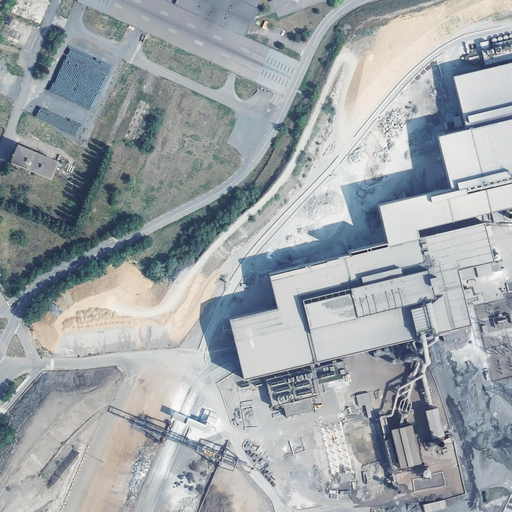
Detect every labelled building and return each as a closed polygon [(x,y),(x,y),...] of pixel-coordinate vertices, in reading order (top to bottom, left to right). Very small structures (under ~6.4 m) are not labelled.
[(16,0),(11,14),(42,25),(50,0),(16,0)] [(265,0),(182,0),(179,7),(163,0),(83,0),(82,4),(234,73),(285,96),(299,61),(249,38),(265,0)] [(493,43),(511,38),(511,34),(492,38),(493,43)] [(511,48),(484,54),(482,45),(473,47),(479,70),(511,62),(511,48)] [(59,73),(50,92),(63,98),(73,102),(80,103),(83,95),(85,95),(85,91),(82,90),(82,80),(73,79),(71,78),(71,77),(74,71),(70,70),(70,64),(64,62),(59,74),(59,73)] [(223,322),(239,382),(467,326),(463,309),(472,307),(470,295),(460,297),(454,273),(486,266),(477,228),(442,236),(440,226),(511,210),(511,191),(510,183),(511,182),(511,66),(447,82),(459,133),(430,140),(442,192),(370,209),(380,250),(336,260),(288,271),(264,277),(272,311),(223,322)] [(58,162),(18,145),(11,162),(51,180),(58,162)] [(342,381),(339,365),(262,383),(268,411),(315,399),(313,388),(342,381)] [(385,401),(393,404),(396,393),(388,391),(385,401)] [(370,420),(364,396),(357,397),(363,422),(370,420)] [(312,420),(308,404),(282,410),(286,426),(312,420)] [(426,411),(432,439),(444,436),(438,408),(426,411)] [(212,426),(214,427),(219,414),(210,411),(205,425),(201,423),(199,430),(210,434),(212,426)] [(417,468),(407,429),(387,434),(396,473),(417,468)] [(386,445),(379,446),(387,476),(394,475),(386,445)] [(423,504),(424,511),(428,511),(447,508),(445,500),(423,504)]
